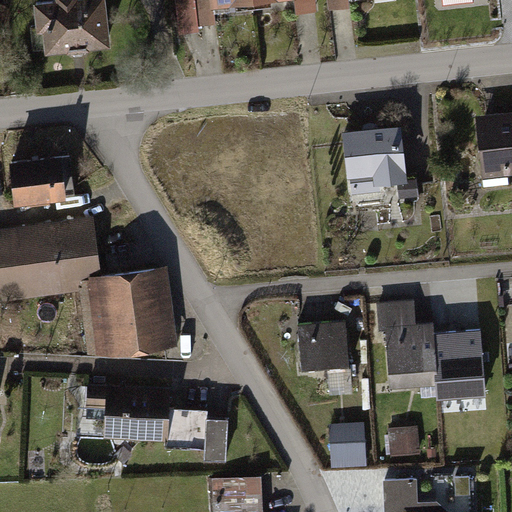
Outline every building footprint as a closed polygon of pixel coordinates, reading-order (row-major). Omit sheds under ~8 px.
[(23,0),(28,49),(102,42),(98,0),(23,0)] [(179,0),(182,22),(211,19),(210,6),(266,0),(290,0),(292,14),(317,11),(315,0),(179,0)] [(326,0),(328,11),(348,9),(347,0),(326,0)] [(511,110),(477,114),(483,175),(511,171),(511,110)] [(402,124),(346,130),(352,181),(408,175),(402,124)] [(61,151),(11,158),(17,203),(68,196),(61,151)] [(87,216),(0,228),(0,299),(78,289),(88,357),(174,345),(162,265),(95,274),(87,216)] [(411,301),(373,304),(374,332),(383,332),(386,388),(479,382),(476,331),(433,334),(433,323),(412,324),(411,301)] [(340,324),(296,325),(297,367),(341,366),(340,324)] [(167,389),(85,385),(84,406),(97,407),(95,444),(199,448),(199,461),(223,462),(225,419),(203,418),(203,411),(166,409),(167,389)] [(416,424),(386,429),(390,457),(420,453),(416,424)] [(364,425),(327,428),(330,463),(366,461),(364,425)] [(214,511),(267,511),(265,472),(213,474),(214,511)]
